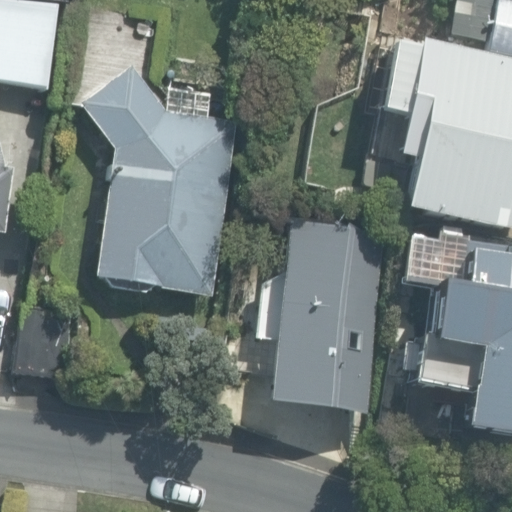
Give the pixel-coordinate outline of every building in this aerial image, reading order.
[(31,0),(0,0),(0,84),(45,91),(57,3),(31,0)] [(484,51),(511,56),(511,5),(493,2),(484,51)] [(397,210),(509,232),(511,214),(511,63),(412,44),(411,51),(386,46),(372,115),(397,120),(395,127),(413,130),(397,210)] [(214,297),(240,125),(170,115),(135,67),(81,107),(117,156),(98,280),(214,297)] [(382,231),(291,225),(274,402),(367,412),(382,231)] [(476,430),(511,435),(511,277),(500,275),(496,293),(448,287),(441,340),(425,338),(420,384),(481,392),(476,430)] [(12,373),(63,381),(73,317),(22,309),(12,373)]
